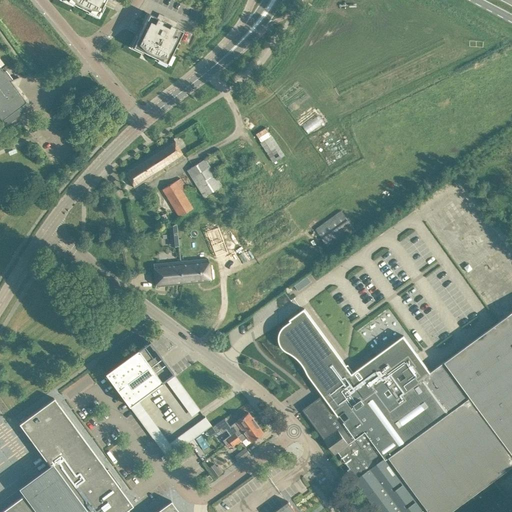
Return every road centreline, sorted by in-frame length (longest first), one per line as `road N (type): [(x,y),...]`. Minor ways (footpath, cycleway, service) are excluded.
road 1 (unclassified): [(360,511),(298,430),(248,381),(41,234)]
road 2 (tertiary): [(41,234),(142,124)]
